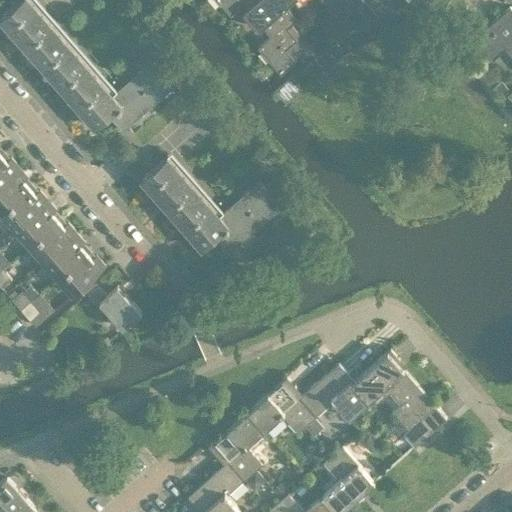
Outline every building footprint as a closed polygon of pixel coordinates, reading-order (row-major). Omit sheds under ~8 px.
[(153,57),(113,92),(31,0),(17,0),(0,15),(0,16),(95,125),(109,114),(123,130),(176,84),(153,57)] [(219,0),(229,11),(242,0),(271,34),(259,45),(282,72),(297,59),(295,57),(296,57),(298,55),(299,53),(300,52),(300,48),(300,47),(300,45),(300,44),(299,43),(299,42),(298,40),(297,39),(296,38),(297,37),(293,32),(297,29),(292,22),(297,17),(285,4),(289,0),(219,0)] [(325,0),(341,18),(362,0),(325,0)] [(410,0),(409,1),(416,9),(427,0),(410,0)] [(409,1),(404,7),(410,14),(416,9),(409,1)] [(511,8),(510,6),(474,37),(492,58),(506,47),(511,53),(511,8)] [(326,48),(333,58),(343,51),(336,41),(326,48)] [(285,101),(302,87),(291,74),(274,88),(285,101)] [(11,157),(7,160),(2,153),(0,154),(0,183),(19,166),(11,157)] [(219,214),(203,195),(185,174),(167,154),(141,177),(158,197),(176,218),(193,237),(202,247),(215,235),(230,251),(261,223),(282,205),(259,179),(239,197),(219,214)] [(25,179),(28,176),(19,166),(0,183),(0,209),(1,211),(30,186),(25,179)] [(39,189),(36,192),(30,186),(1,211),(15,227),(48,199),(39,189)] [(53,212),(56,209),(48,199),(15,227),(30,244),(59,218),(53,212)] [(68,222),(64,225),(59,218),(30,244),(44,260),(76,231),(68,222)] [(81,244),(85,241),(76,231),(44,260),(58,276),(87,251),(81,244)] [(96,254),(93,257),(87,251),(58,276),(73,293),(105,264),(96,254)] [(0,284),(2,287),(12,278),(3,267),(0,269),(0,284)] [(118,284),(106,294),(96,282),(86,290),(97,302),(100,300),(123,327),(142,311),(118,284)] [(21,308),(31,300),(22,289),(12,298),(21,308)] [(31,319),(40,310),(31,300),(21,308),(31,319)] [(107,332),(98,340),(104,347),(113,340),(107,332)] [(397,361),(400,358),(390,347),(352,382),(351,382),(368,401),(380,390),(383,393),(387,394),(390,391),(400,402),(392,410),(408,428),(408,429),(436,404),(397,361)] [(345,374),(348,372),(339,361),(300,396),(299,396),(316,415),(333,399),(349,417),(368,401),(351,382),(352,382),(345,374)] [(293,388),(296,386),(287,375),(247,410),(264,429),(281,413),(297,431),(305,425),(309,421),(315,416),(316,415),(299,396),(300,396),(293,388)] [(415,445),(447,417),(436,404),(408,429),(408,428),(403,432),(415,445)] [(246,444),(264,429),(247,410),(208,445),(217,455),(220,453),(227,460),(244,479),(245,478),(255,469),(262,462),(246,444)] [(392,413),(382,421),(388,427),(394,427),(400,422),(392,413)] [(309,421),(305,425),(314,435),(321,428),(321,423),(315,416),(309,421)] [(368,421),(359,428),(365,435),(373,427),(368,421)] [(338,511),(375,480),(374,480),(342,444),(323,460),(339,478),(322,494),(337,511),(338,511)] [(330,454),(322,445),(316,450),(315,456),(321,462),(330,454)] [(242,511),(226,494),(244,479),(227,460),(188,495),(197,505),(200,503),(207,510),(207,509),(209,511),(242,511)] [(255,469),(245,478),(250,484),(258,485),(264,479),(255,469)] [(0,511),(6,511),(26,495),(7,474),(0,479),(0,511)] [(282,497),(288,491),(289,491),(281,482),(274,488),(282,497)] [(337,511),(322,494),(304,509),(288,491),(282,497),(269,508),(272,511),(337,511)] [(40,511),(26,495),(6,511),(40,511)]
